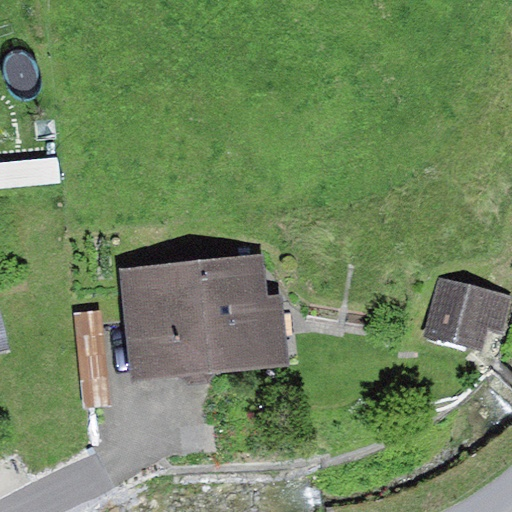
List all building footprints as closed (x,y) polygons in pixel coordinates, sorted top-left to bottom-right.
[(59,165),(0,169),(0,194),(61,189),(59,165)] [(267,265),(123,279),(133,391),(289,376),(282,301),(271,302),(267,265)] [(511,303),(442,284),(425,342),(481,357),(488,331),(502,335),(511,303)] [(0,357),(11,352),(0,307),(0,357)] [(103,315),(74,318),(84,413),(113,410),(103,315)]
